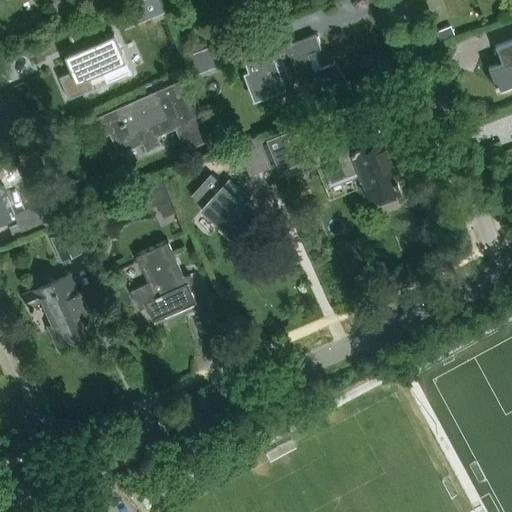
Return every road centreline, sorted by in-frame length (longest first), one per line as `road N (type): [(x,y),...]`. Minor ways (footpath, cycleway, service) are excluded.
road 1 (unclassified): [(0,504),(511,272)]
road 2 (residential): [(450,128),(401,0)]
